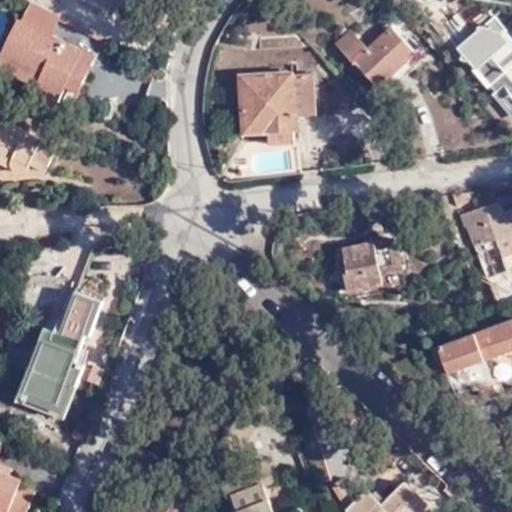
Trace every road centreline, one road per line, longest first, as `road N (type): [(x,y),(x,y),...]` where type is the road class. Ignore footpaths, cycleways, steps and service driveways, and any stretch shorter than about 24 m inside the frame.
road 1 (residential): [(191,208),(511,164)]
road 2 (residential): [(191,208),(176,85),(214,0)]
road 3 (residential): [(0,231),(191,208)]
